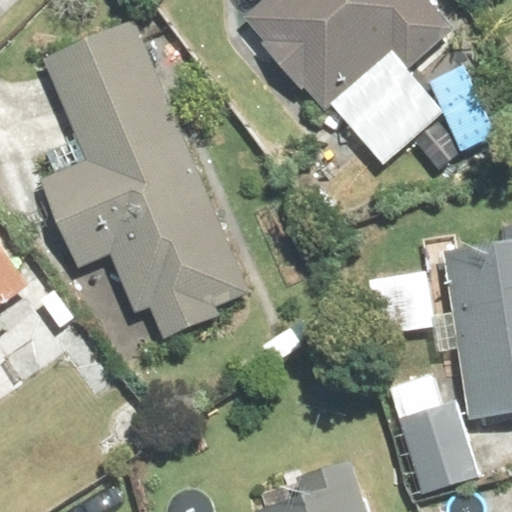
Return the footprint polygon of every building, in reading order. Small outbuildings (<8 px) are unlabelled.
[(460,31),(432,0),(254,0),(231,22),(340,141),(460,31)] [(250,283),(139,13),(36,55),(67,131),(27,147),(107,341),(250,283)] [(475,59),(431,74),(454,142),(498,127),(475,59)] [(511,231),(432,241),(448,378),(395,384),(408,499),(481,491),(474,426),(511,421),(511,231)] [(0,254),(0,308),(26,290),(0,254)] [(368,511),(357,480),(266,511),(368,511)]
